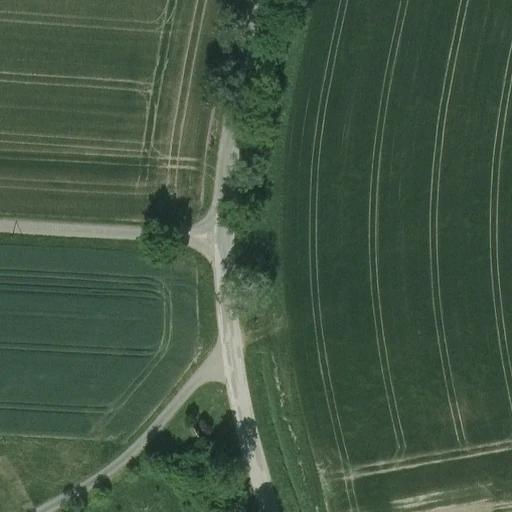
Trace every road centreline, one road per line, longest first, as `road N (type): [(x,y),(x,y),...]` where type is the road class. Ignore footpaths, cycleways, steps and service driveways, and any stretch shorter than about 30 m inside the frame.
road 1 (unclassified): [(218,241),(231,357),(269,511)]
road 2 (unclassified): [(218,241),(258,0)]
road 3 (unclassified): [(0,228),(218,241)]
